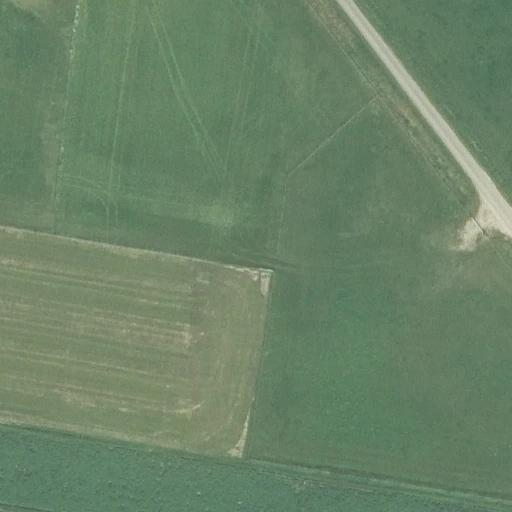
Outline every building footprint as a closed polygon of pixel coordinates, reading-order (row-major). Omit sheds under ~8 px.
[(0,132),(14,134),(27,0),(10,0),(0,105),(0,132)] [(82,0),(80,25),(140,29),(142,0),(82,0)] [(156,0),(156,9),(171,9),(171,0),(156,0)] [(214,49),(219,0),(205,0),(200,47),(214,49)] [(279,61),(293,62),(293,39),(280,39),(279,61)] [(302,91),(316,93),(320,72),(305,70),(302,91)] [(23,135),(38,136),(39,101),(24,100),(23,135)] [(69,140),(85,141),(85,107),(69,107),(69,140)] [(133,113),(118,112),(117,145),(132,145),(133,113)] [(181,150),(182,113),(167,112),(166,150),(181,150)] [(109,114),(95,113),(94,143),(108,143),(109,114)] [(141,113),(141,148),(157,148),(158,113),(141,113)] [(191,153),(208,153),(209,113),(192,113),(191,153)] [(234,155),(234,116),(219,116),(219,155),(234,155)] [(247,116),(242,157),(257,159),(262,118),(247,116)] [(270,124),(269,160),(285,160),(286,124),(270,124)]
